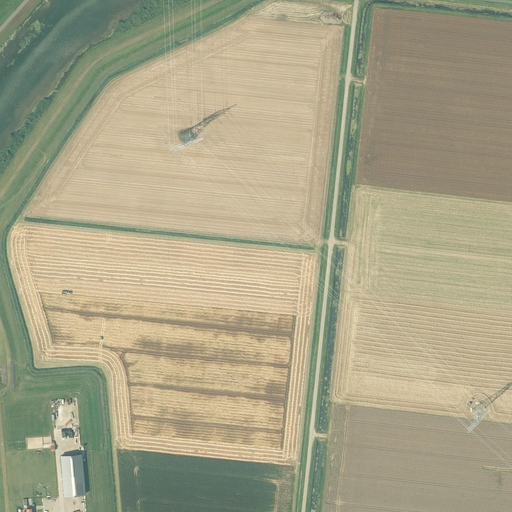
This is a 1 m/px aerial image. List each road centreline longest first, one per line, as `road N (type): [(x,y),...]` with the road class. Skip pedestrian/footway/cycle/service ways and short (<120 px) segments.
road 1 (unclassified): [(304,511),(356,0)]
road 2 (track): [(0,196),(89,64),(216,0)]
